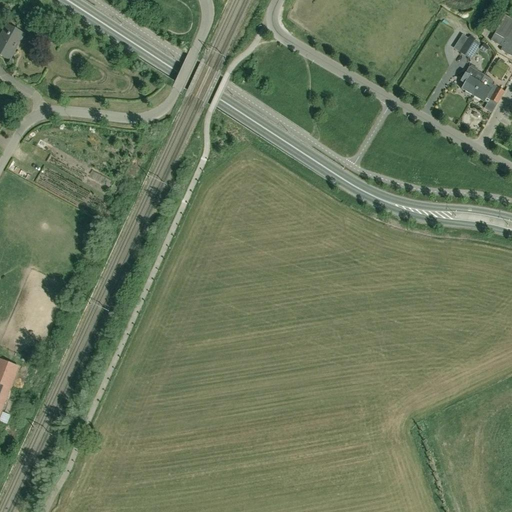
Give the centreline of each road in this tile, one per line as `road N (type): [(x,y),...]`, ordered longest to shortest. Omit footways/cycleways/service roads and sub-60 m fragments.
road 1 (secondary): [(511,227),(366,195),(65,0)]
road 2 (unclassified): [(0,168),(22,129),(42,114),(139,119),(160,112),(201,37),(202,0)]
road 3 (residential): [(511,171),(277,35),(276,0)]
